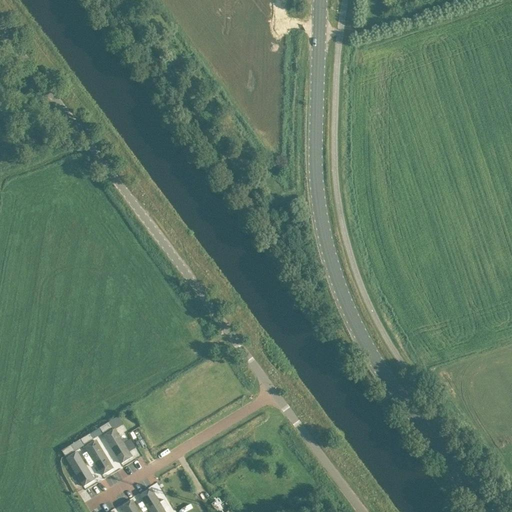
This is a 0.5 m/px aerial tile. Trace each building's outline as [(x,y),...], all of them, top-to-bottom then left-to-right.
[(109,422),(100,428),(103,434),(112,428),(109,422)] [(114,430),(104,436),(122,464),(132,457),(129,451),(123,442),(116,431),(115,429),(114,430)] [(90,434),(81,440),(84,445),(92,440),(93,439),(92,437),(90,434)] [(86,447),(103,475),(113,469),(97,441),(96,441),(94,442),(93,443),(86,447)] [(71,445),(62,451),(65,456),(69,454),(71,453),(75,451),(73,449),(71,445)] [(71,456),(67,459),(84,487),(95,480),(78,453),(78,452),(72,456),(71,456)] [(151,489),(141,496),(143,500),(150,511),(165,511),(164,509),(169,506),(165,499),(160,502),(151,489)] [(133,500),(122,507),(124,511),(139,511),(135,505),(133,500)]
